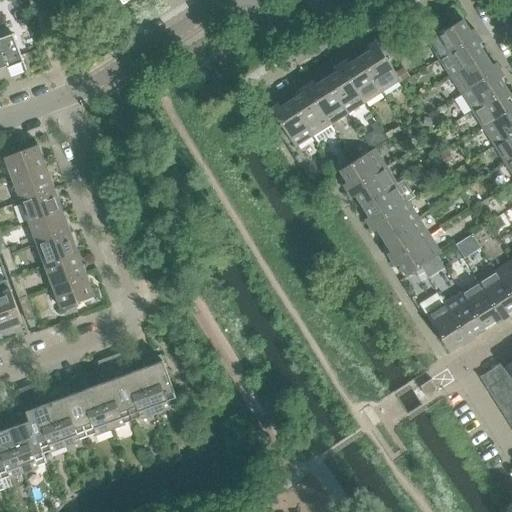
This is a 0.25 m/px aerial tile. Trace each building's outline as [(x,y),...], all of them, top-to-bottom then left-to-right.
[(28,29),(23,17),(15,19),(20,32),(28,29)] [(439,60),(477,35),(473,29),(470,31),(462,20),(428,42),(439,60)] [(23,62),(13,35),(0,39),(0,80),(7,78),(9,73),(7,68),(23,62)] [(450,77),(485,55),(478,44),(482,42),(477,35),(439,60),(450,77)] [(400,81),(382,52),(375,42),(368,47),(370,50),(360,57),(382,92),(400,81)] [(461,94),(499,70),(495,63),(491,66),(485,55),(450,77),(461,94)] [(382,92),(360,57),(349,64),(346,60),(340,64),(364,103),(382,92)] [(364,103),(340,64),(333,69),(336,72),(325,79),(347,114),(364,103)] [(408,76),(403,68),(396,73),(402,81),(408,76)] [(472,112),(507,89),(500,79),(504,76),(499,70),(461,94),(472,112)] [(347,114),(325,79),(314,86),(312,82),(306,86),(330,125),(347,114)] [(330,125),(306,86),(299,90),(301,94),(291,101),(312,136),(330,125)] [(483,129),(511,110),(511,97),(507,89),(472,112),(483,129)] [(312,136),(291,101),(280,108),(278,104),(270,109),(295,147),(312,136)] [(494,146),(511,134),(511,110),(483,129),(494,146)] [(431,128),(432,119),(424,117),(423,127),(431,128)] [(388,140),(401,131),(398,127),(393,131),(392,130),(384,134),(388,140)] [(505,164),(511,159),(511,134),(494,146),(505,164)] [(45,167),(37,145),(4,158),(12,180),(45,167)] [(16,152),(14,146),(2,151),(4,157),(16,152)] [(347,191),(385,167),(373,150),(339,171),(347,183),(343,185),(347,191)] [(453,160),(449,153),(441,158),(445,165),(453,160)] [(53,189),(45,167),(12,180),(20,201),(53,189)] [(362,206),(395,184),(385,167),(347,191),(351,198),(355,195),(362,206)] [(369,226),(414,197),(403,180),(396,185),(395,184),(362,206),(368,217),(365,219),(369,226)] [(61,210),(53,189),(20,201),(28,222),(61,210)] [(383,241),(418,219),(407,202),(414,197),(369,226),(373,232),(377,230),(383,241)] [(69,232),(61,210),(28,222),(36,244),(69,232)] [(391,260),(429,236),(418,219),(383,241),(390,251),(386,254),(391,260)] [(77,253),(69,232),(36,244),(44,265),(77,253)] [(406,276),(437,256),(440,254),(429,236),(391,260),(395,267),(399,264),(406,276)] [(10,254),(8,248),(0,251),(2,257),(10,254)] [(85,275),(77,253),(44,265),(52,287),(85,275)] [(15,270),(10,254),(2,257),(8,273),(15,270)] [(511,260),(495,272),(511,297),(511,260)] [(511,309),(511,297),(495,272),(478,282),(503,320),(509,316),(507,313),(511,309)] [(93,297),(85,275),(52,287),(60,309),(93,297)] [(503,320),(478,282),(461,293),(483,328),(494,321),(496,325),(503,320)] [(0,331),(22,323),(10,290),(0,294),(0,331)] [(483,328),(461,293),(444,304),(468,342),(475,338),(472,334),(483,328)] [(468,342),(444,304),(437,294),(419,306),(448,350),(459,343),(462,346),(468,342)] [(34,318),(26,297),(18,299),(26,321),(34,318)] [(154,412),(139,370),(133,372),(128,369),(124,357),(121,356),(120,354),(109,358),(131,420),(154,412)] [(177,403),(160,355),(146,361),(146,363),(144,368),(139,370),(154,412),(177,403)] [(131,420),(109,358),(97,362),(98,364),(97,367),(101,379),(99,384),(93,386),(109,429),(131,420)] [(487,389),(507,375),(500,364),(480,378),(487,389)] [(428,392),(447,380),(439,369),(420,381),(428,392)] [(493,399),(511,387),(511,382),(507,375),(487,389),(493,399)] [(109,429),(93,386),(88,388),(83,386),(82,384),(69,389),(87,437),(109,429)] [(500,410),(511,402),(511,387),(493,399),(500,410)] [(87,437),(69,389),(56,394),(56,396),(54,401),(49,403),(64,445),(87,437)] [(64,445),(49,403),(43,405),(38,403),(37,401),(23,406),(26,415),(41,454),(64,445)] [(507,420),(511,416),(511,402),(500,410),(507,420)] [(41,454),(26,415),(14,420),(15,422),(13,427),(7,429),(22,471),(45,462),(41,454)] [(0,478),(22,471),(7,429),(1,431),(0,430),(0,478)]
